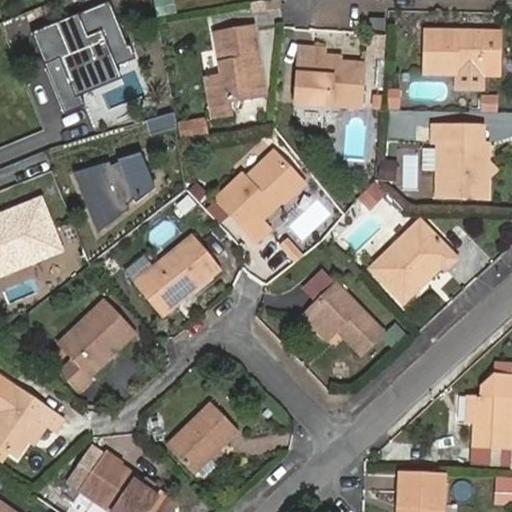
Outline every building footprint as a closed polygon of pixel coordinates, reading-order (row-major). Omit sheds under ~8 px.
[(108,5),(34,34),(62,105),(124,81),(118,68),(130,63),(108,5)] [(371,20),(370,30),(385,29),(385,20),(371,20)] [(254,29),(215,36),(223,78),(207,80),(213,118),(229,115),(227,102),(265,95),(254,29)] [(423,74),(502,75),(503,34),(424,32),(423,74)] [(382,60),(384,36),(365,34),(363,58),(382,60)] [(296,104),(361,110),(364,65),(324,62),(325,49),(299,47),(296,104)] [(386,111),(399,109),(396,87),(382,89),(386,111)] [(496,114),(496,95),(478,95),(477,113),(496,114)] [(205,119),(178,124),(181,141),(208,136),(205,119)] [(489,179),(480,171),(489,163),(489,144),(485,144),(484,127),(432,127),(432,142),(438,143),(436,197),(488,198),(489,179)] [(274,152),(247,177),(243,173),(216,200),(258,243),(271,231),(262,222),(280,204),(285,205),(295,196),(290,190),(290,179),(295,174),(274,152)] [(395,163),(379,163),(379,180),(395,180),(395,163)] [(375,181),(359,200),(371,210),(386,192),(375,181)] [(46,199),(0,216),(0,270),(64,246),(46,199)] [(371,269),(404,304),(442,267),(446,271),(458,259),(420,221),(371,269)] [(221,270),(193,235),(147,273),(134,283),(162,318),(221,270)] [(274,277),(300,257),(287,240),(261,260),(274,277)] [(336,284),(304,316),(328,341),(341,327),(348,334),(345,338),(362,356),(384,333),(336,284)] [(90,377),(137,333),(105,300),(79,325),(83,329),(61,349),(72,361),(60,372),(79,392),(93,380),(90,377)] [(0,446),(16,458),(32,435),(38,439),(47,426),(56,433),(64,419),(0,374),(0,446)] [(478,398),(468,397),(467,424),(475,424),(474,449),(511,451),(511,449),(511,378),(493,377),(479,386),(478,398)] [(239,432),(212,404),(167,447),(194,475),(239,432)] [(104,454),(92,445),(67,481),(79,490),(104,454)] [(104,454),(79,490),(110,511),(172,511),(177,505),(104,454)] [(442,511),(444,477),(400,475),(398,511),(442,511)] [(511,479),(504,479),(502,502),(511,502),(511,479)] [(13,511),(0,503),(0,511),(13,511)]
